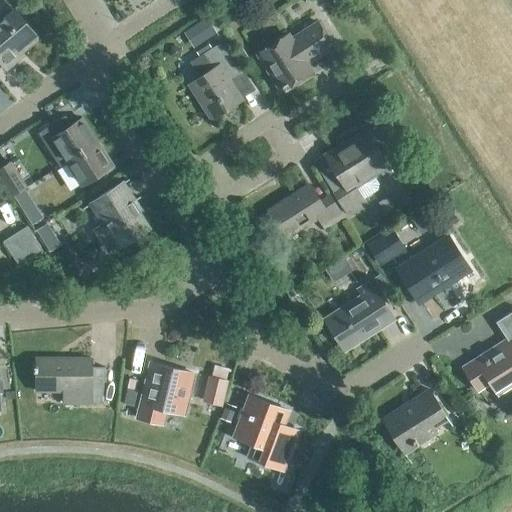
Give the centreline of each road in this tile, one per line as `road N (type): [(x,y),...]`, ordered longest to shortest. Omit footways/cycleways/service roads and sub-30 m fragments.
road 1 (residential): [(417,348),(342,394),(269,356),(216,271)]
road 2 (residential): [(0,315),(156,308),(216,271)]
road 3 (residential): [(184,222),(85,58)]
